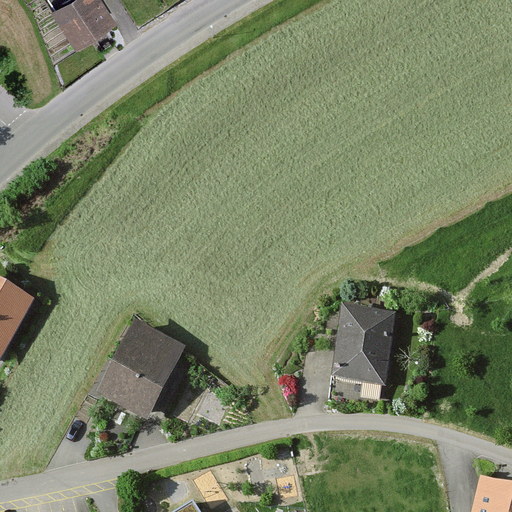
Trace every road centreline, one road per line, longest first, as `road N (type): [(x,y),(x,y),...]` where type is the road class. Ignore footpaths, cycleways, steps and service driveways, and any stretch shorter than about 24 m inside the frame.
road 1 (residential): [(511,460),(453,439),(305,423),(0,491)]
road 2 (tertiary): [(0,157),(126,61),(224,0)]
